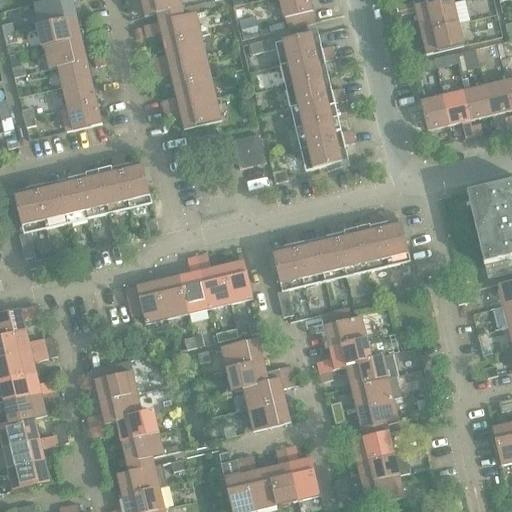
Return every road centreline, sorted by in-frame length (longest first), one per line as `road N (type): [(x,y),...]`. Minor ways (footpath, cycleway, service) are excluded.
road 1 (residential): [(462,403),(424,181)]
road 2 (residential): [(318,427),(304,368),(282,352),(253,227)]
road 3 (residential): [(404,181),(357,0)]
road 4 (residential): [(253,227),(376,196),(404,181)]
road 5 (residential): [(0,189),(30,169),(144,142)]
road 6 (residential): [(144,142),(110,0)]
road 7 (residential): [(48,295),(129,277),(147,254),(179,246)]
